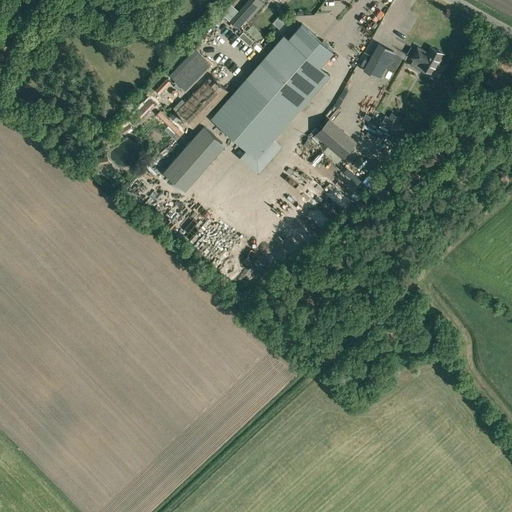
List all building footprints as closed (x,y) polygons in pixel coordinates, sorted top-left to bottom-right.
[(264,2),(261,0),(248,0),(239,11),(231,4),(223,13),(231,20),(238,27),(246,17),(248,20),(264,2)] [(291,0),(289,3),(296,9),(304,0),(291,0)] [(332,58),(316,45),(317,45),(300,30),(257,81),(250,75),(246,79),(226,103),(254,128),(274,103),(270,99),(272,96),(276,91),(292,104),(332,58)] [(394,69),(399,60),(393,57),(395,53),(379,44),(365,69),(381,78),(388,65),(394,69)] [(420,65),(433,72),(444,54),(430,46),(427,52),(418,47),(412,57),(421,63),(420,65)] [(187,53),(150,96),(195,135),(232,93),(187,53)] [(374,120),(386,89),(374,84),(363,116),(374,120)] [(128,120),(134,125),(155,103),(149,97),(128,120)] [(396,122),(399,117),(392,113),(389,118),(386,116),(381,123),(396,131),(400,124),(396,122)] [(353,144),(328,121),(316,134),(341,157),(353,144)]
